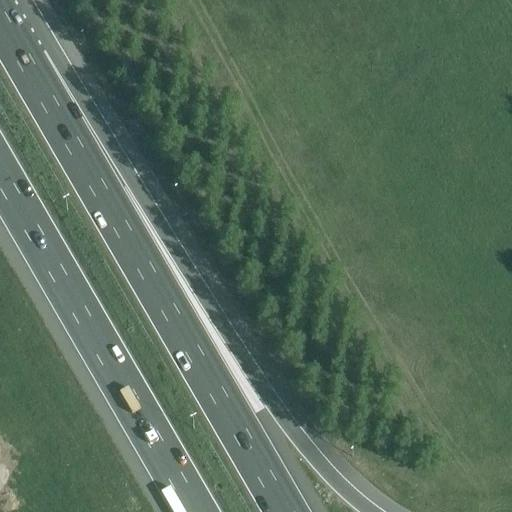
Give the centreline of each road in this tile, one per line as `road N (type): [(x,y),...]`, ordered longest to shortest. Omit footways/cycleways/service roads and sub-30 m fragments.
road 1 (motorway): [(373,511),(270,404),(70,126)]
road 2 (motorway): [(297,511),(70,126)]
road 3 (motorway): [(0,184),(189,511)]
road 4 (motorway): [(70,126),(0,5)]
